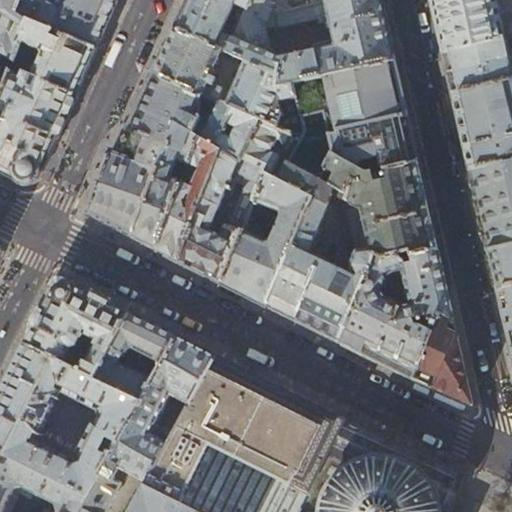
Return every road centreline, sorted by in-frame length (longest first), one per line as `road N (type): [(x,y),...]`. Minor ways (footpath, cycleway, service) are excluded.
road 1 (residential): [(46,231),(500,457)]
road 2 (residential): [(409,0),(500,457)]
road 3 (residential): [(46,231),(152,0)]
